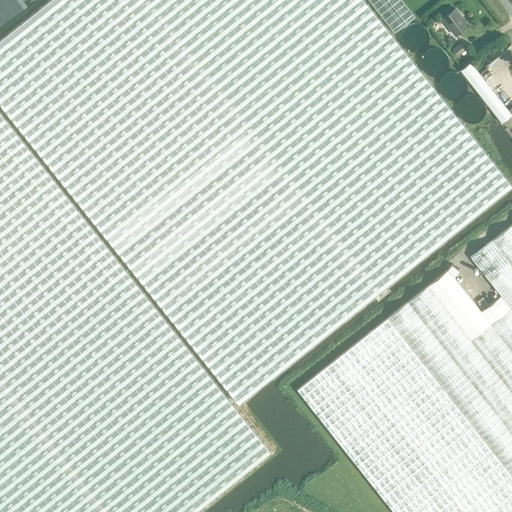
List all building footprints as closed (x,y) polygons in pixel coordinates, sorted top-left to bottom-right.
[(48,0),(0,38),(0,511),(193,511),(270,451),(0,111),(0,102),(239,402),(511,185),(364,0),(48,0)] [(0,0),(0,25),(27,5),(23,0),(0,0)] [(368,0),(394,32),(413,16),(415,16),(402,0),(368,0)] [(455,8),(444,16),(442,18),(454,35),(467,25),(455,8)] [(453,49),(457,56),(466,49),(461,43),(453,49)] [(471,61),(460,69),(502,122),(511,114),(471,61)] [(511,511),(511,223),(470,256),(501,295),(481,311),(448,269),(297,388),(394,511),(511,511)]
